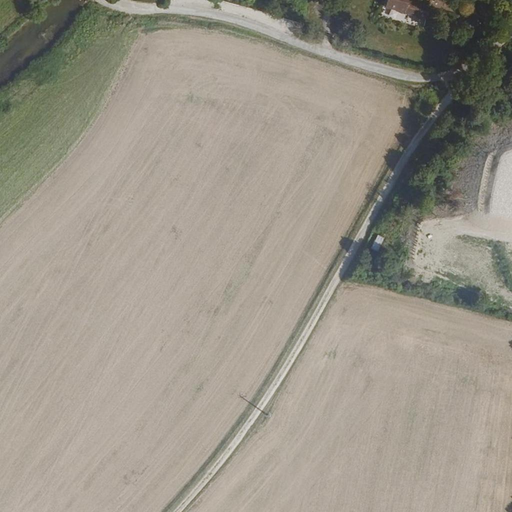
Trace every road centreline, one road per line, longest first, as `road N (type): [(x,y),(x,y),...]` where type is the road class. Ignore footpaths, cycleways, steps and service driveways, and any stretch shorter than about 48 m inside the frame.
road 1 (track): [(457,71),(449,103),(405,159),(270,408),(187,511)]
road 2 (unclassified): [(511,33),(457,71),(419,74),(223,14),(104,0)]
